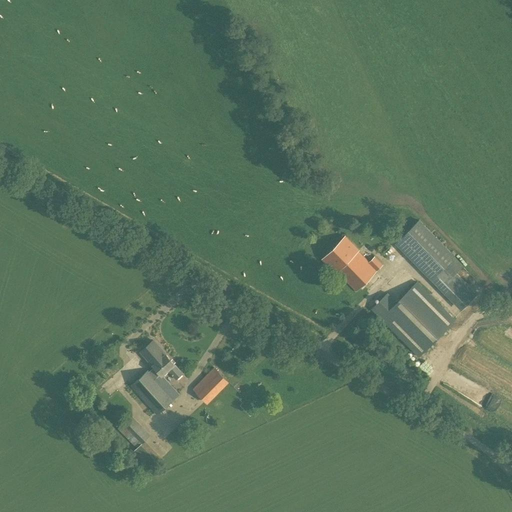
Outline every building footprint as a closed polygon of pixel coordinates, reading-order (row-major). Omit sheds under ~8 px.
[(419,219),(394,244),(431,280),(455,256),(419,219)] [(356,290),(383,265),(374,256),(369,261),(358,250),(359,250),(345,236),(322,258),(336,272),(337,271),(356,290)] [(419,357),(456,320),(418,281),(397,301),(388,292),(370,309),(419,357)] [(152,365),(154,367),(148,371),(130,385),(156,414),(180,394),(162,375),(167,370),(175,380),(183,373),(175,363),(175,364),(165,354),(153,340),(140,351),(153,365),(152,365)] [(210,403),(232,381),(217,365),(194,387),(210,403)] [(151,469),(160,459),(144,442),(153,433),(133,413),(117,428),(136,448),(129,455),(146,472),(150,468),(151,469)]
